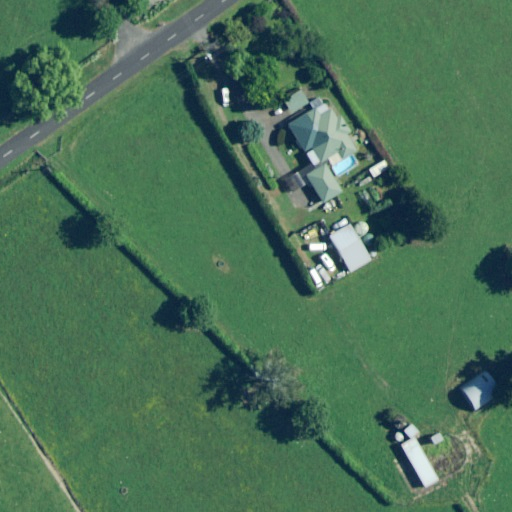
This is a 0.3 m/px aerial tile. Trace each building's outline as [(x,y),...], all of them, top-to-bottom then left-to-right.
[(283,101),(291,113),(300,107),(304,112),(309,109),(306,103),(308,102),(300,90),(283,101)] [(312,110),(293,121),(310,150),(304,153),(312,167),(325,159),(330,167),(359,150),(349,133),(352,132),(341,114),(336,117),(330,105),(326,108),(319,97),(308,103),(312,110)] [(389,168),(384,161),(369,170),(374,178),(389,168)] [(341,192),(324,164),(306,176),(322,203),(341,192)] [(368,189),(358,194),(365,206),(374,200),(368,189)] [(371,260),(350,224),(329,236),(350,272),(371,260)] [(499,390),(484,371),(460,390),(474,409),(499,390)] [(417,432),(410,424),(402,431),(410,439),(417,432)] [(428,438),(433,446),(443,441),(438,432),(428,438)] [(437,480),(415,439),(408,443),(406,441),(400,444),(424,488),(437,480)]
